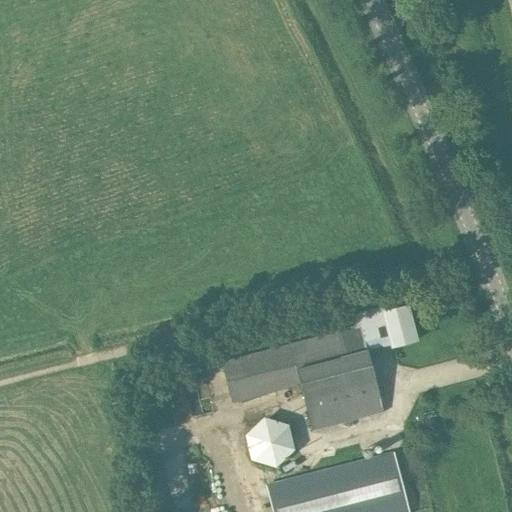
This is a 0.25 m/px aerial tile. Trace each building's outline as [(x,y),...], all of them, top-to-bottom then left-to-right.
[(385,312),(383,306),(350,314),(353,326),(360,325),(365,342),(388,335),(389,335),(384,313),(385,312)] [(385,312),(384,313),(389,335),(392,346),(415,340),(406,307),(385,312)] [(365,342),(360,325),(353,326),(220,362),(221,366),(231,403),(299,385),(311,431),(383,413),(365,342)] [(293,449),(287,426),(262,417),(244,435),(250,460),(274,467),(293,449)] [(407,511),(392,451),(265,484),(271,511),(407,511)]
